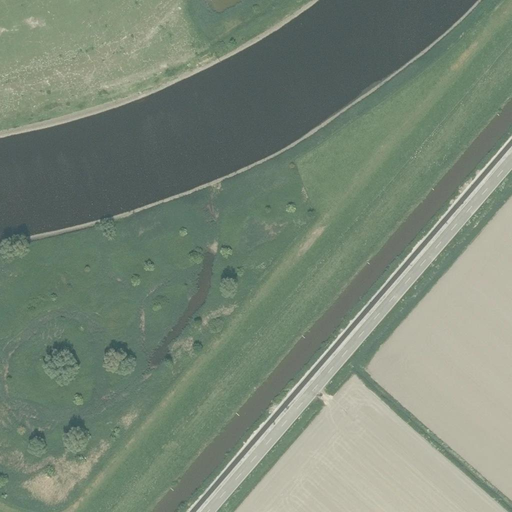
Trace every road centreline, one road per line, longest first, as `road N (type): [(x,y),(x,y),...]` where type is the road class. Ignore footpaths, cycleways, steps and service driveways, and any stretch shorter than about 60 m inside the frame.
road 1 (track): [(506,0),(56,511)]
road 2 (secondary): [(197,511),(511,147)]
